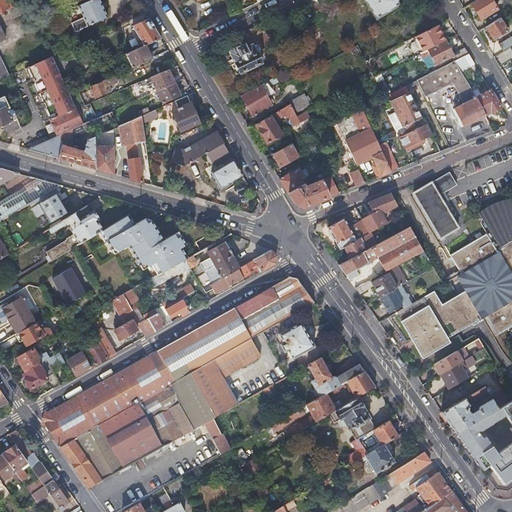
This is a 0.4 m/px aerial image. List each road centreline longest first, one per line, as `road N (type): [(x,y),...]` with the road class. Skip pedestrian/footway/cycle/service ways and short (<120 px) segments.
road 1 (residential): [(308,253),(23,412)]
road 2 (secondary): [(489,511),(308,253)]
road 3 (secondary): [(290,228),(251,227),(0,155)]
road 4 (residential): [(290,228),(511,135)]
road 5 (tertiary): [(290,228),(186,52)]
road 6 (residential): [(448,0),(511,106)]
road 7 (residential): [(92,511),(23,412)]
